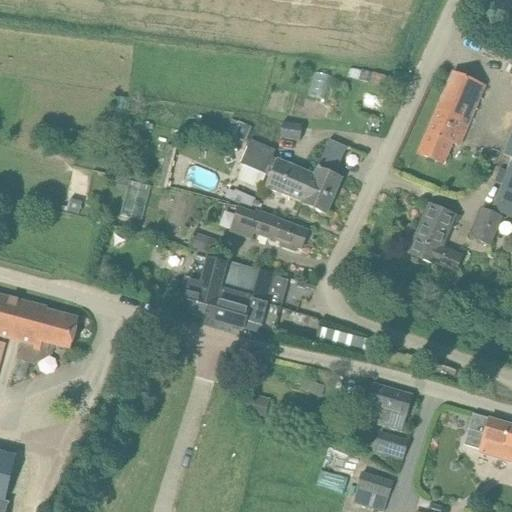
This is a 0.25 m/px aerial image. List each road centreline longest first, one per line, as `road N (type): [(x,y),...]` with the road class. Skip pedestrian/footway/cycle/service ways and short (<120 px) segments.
road 1 (unclassified): [(290,350),(451,0)]
road 2 (unclassified): [(223,336),(0,274)]
road 3 (unclassified): [(511,416),(290,350)]
road 4 (residential): [(223,336),(161,511)]
